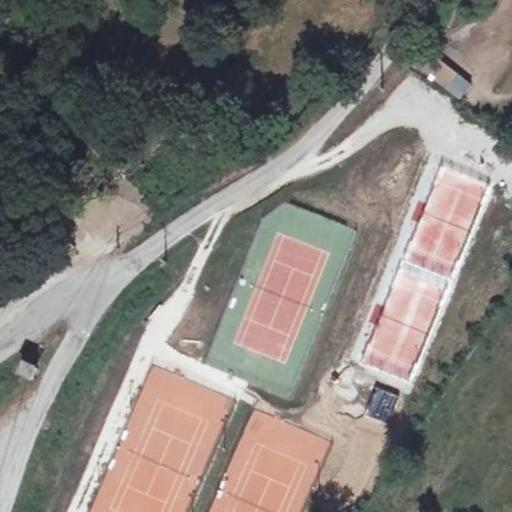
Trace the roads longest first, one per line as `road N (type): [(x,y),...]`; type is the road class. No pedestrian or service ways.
road 1 (unclassified): [(95,288),(304,151),(432,0)]
road 2 (residential): [(95,288),(3,511)]
